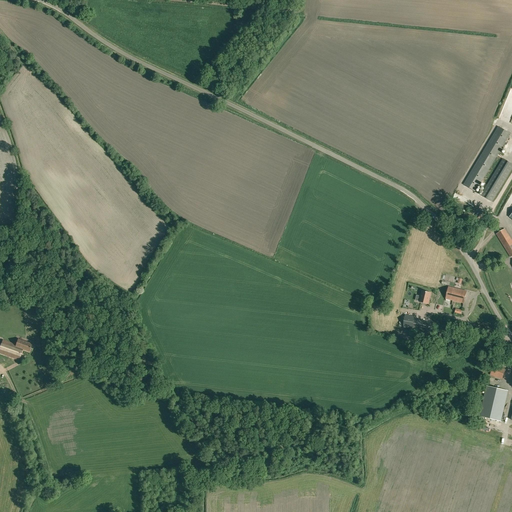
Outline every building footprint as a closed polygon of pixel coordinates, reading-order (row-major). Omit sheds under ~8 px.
[(510,133),(499,127),(464,185),(475,192),(510,133)] [(511,168),(511,163),(503,159),(481,195),(492,202),(511,168)] [(510,257),(511,256),(511,239),(505,229),(496,234),(510,257)] [(446,299),(454,301),(464,303),(467,291),(457,289),(449,287),(446,299)] [(419,302),(428,304),(431,293),(422,291),(419,302)] [(403,328),(412,329),(425,331),(427,321),(414,319),(414,316),(405,315),(403,328)] [(16,344),(3,340),(0,347),(0,353),(19,360),(23,349),(29,351),(32,344),(18,339),(16,344)] [(498,363),(502,365),(504,359),(506,360),(509,351),(503,349),(498,363)] [(502,379),(505,370),(496,367),(493,365),(491,371),(490,375),(502,379)] [(508,391),(486,386),(479,416),(501,421),(508,391)]
